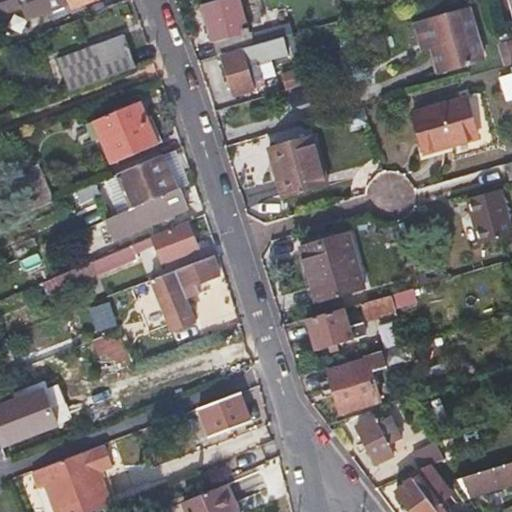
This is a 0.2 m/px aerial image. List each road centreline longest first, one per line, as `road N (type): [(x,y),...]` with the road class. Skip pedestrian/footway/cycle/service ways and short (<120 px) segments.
road 1 (residential): [(286,402),(152,0)]
road 2 (unknown): [(286,402),(246,443),(212,457),(129,473),(104,466)]
road 3 (unknown): [(390,191),(231,232)]
road 4 (residential): [(370,511),(286,402)]
